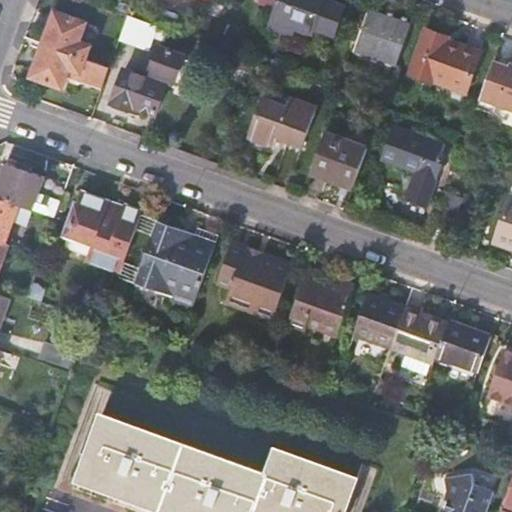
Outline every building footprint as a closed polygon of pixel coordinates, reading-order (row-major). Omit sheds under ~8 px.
[(277,0),(276,4),(271,18),(314,33),(315,28),(325,0),(277,0)] [(348,4),(336,0),(325,0),(315,28),(337,36),(348,4)] [(371,8),(355,51),(398,66),(414,24),(371,8)] [(44,42),(86,57),(90,45),(80,41),(87,22),(56,10),(44,42)] [(128,14),(120,38),(146,48),(155,24),(128,14)] [(436,81),(469,93),(483,53),(455,42),(450,41),(451,37),(428,29),(411,74),(435,83),(436,81)] [(103,86),(110,66),(86,57),(44,42),(32,75),(63,86),(68,73),(70,68),(81,71),(79,77),(103,86)] [(166,83),(168,78),(173,82),(185,52),(160,43),(148,76),(124,68),(112,102),(131,109),(133,104),(157,113),(167,83),(166,83)] [(255,61),(236,54),(232,65),(252,72),(255,61)] [(491,121),(497,104),(511,109),(511,61),(510,65),(495,59),(475,116),(491,121)] [(68,73),(79,77),(81,71),(70,68),(68,73)] [(465,102),(469,93),(436,81),(435,83),(432,90),(465,102)] [(317,106),(291,96),(289,96),(287,104),(262,95),(248,136),(273,145),(274,145),(278,136),(302,145),(317,106)] [(449,146),(393,126),(381,158),(416,171),(406,198),(427,205),(449,146)] [(366,153),(323,137),(312,168),(355,184),(366,153)] [(0,182),(0,196),(34,209),(46,176),(8,162),(0,182)] [(312,168),(309,175),(352,191),(355,184),(312,168)] [(66,234),(90,243),(105,200),(81,191),(66,234)] [(511,195),(510,195),(493,242),(511,248),(511,195)] [(0,239),(5,241),(13,220),(27,225),(34,209),(0,196),(0,239)] [(87,257),(122,270),(142,212),(125,206),(123,212),(108,207),(110,202),(105,200),(90,243),(92,244),(87,257)] [(123,212),(125,206),(110,202),(108,207),(123,212)] [(158,285),(160,286),(178,237),(176,236),(178,231),(158,224),(141,273),(160,279),(158,285)] [(180,231),(178,237),(194,242),(196,237),(180,231)] [(178,237),(160,286),(176,291),(171,305),(192,312),(218,240),(197,233),(196,237),(194,242),(178,237)] [(0,239),(0,268),(9,243),(5,241),(0,239)] [(229,295),(240,299),(257,253),(231,244),(218,282),(232,286),(229,295)] [(257,253),(240,299),(263,307),(263,305),(277,310),(293,266),(257,253)] [(304,280),(327,288),(330,279),(308,271),(304,280)] [(139,278),(158,285),(160,279),(141,273),(139,278)] [(327,288),(314,324),(338,332),(354,287),(332,279),(329,288),(327,288)] [(307,322),(314,324),(327,288),(304,280),(288,325),(304,331),(307,322)] [(368,292),(353,335),(390,348),(406,305),(368,292)] [(0,321),(3,323),(12,298),(0,293),(0,321)] [(227,301),(238,305),(240,299),(229,295),(227,301)] [(240,299),(238,305),(274,318),(277,310),(263,305),(263,307),(240,299)] [(390,348),(433,363),(436,356),(448,320),(406,305),(390,348)] [(436,356),(479,371),(491,336),(448,320),(436,356)] [(38,361),(70,372),(76,356),(45,344),(38,361)] [(511,351),(504,349),(487,397),(511,405),(511,351)] [(271,472),(105,410),(79,481),(163,511),(355,511),(368,478),(280,446),(271,472)] [(473,471),(445,476),(448,499),(443,511),(488,511),(496,490),(475,482),(473,471)] [(511,511),(511,483),(501,511),(511,511)]
